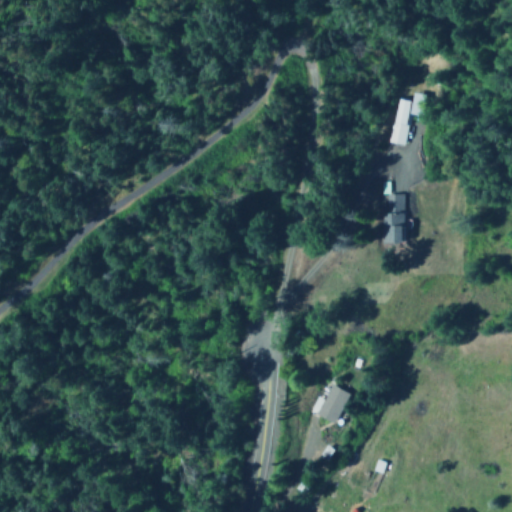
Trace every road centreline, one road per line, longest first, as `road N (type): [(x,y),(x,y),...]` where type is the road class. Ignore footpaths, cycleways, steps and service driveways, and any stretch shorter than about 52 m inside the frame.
road 1 (residential): [(0,310),(92,221),(228,125),(284,48),(296,51)]
road 2 (residential): [(296,51),(306,59),(312,91),(307,168),(262,356)]
road 3 (residential): [(262,356),(249,511)]
